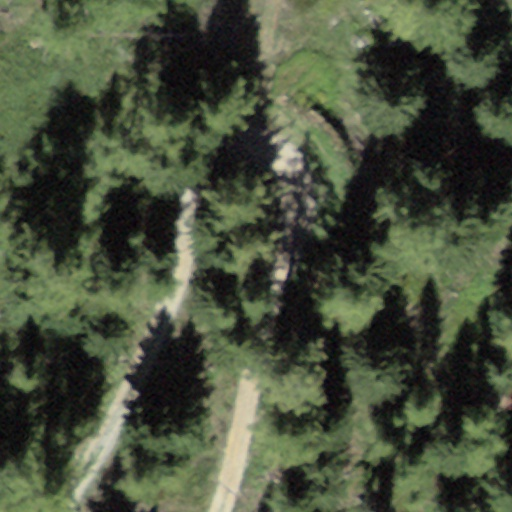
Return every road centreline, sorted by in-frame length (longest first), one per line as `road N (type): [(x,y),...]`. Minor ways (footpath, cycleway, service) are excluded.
road 1 (track): [(259,125),(227,141),(186,195),(181,269),(163,318),(65,511)]
road 2 (track): [(221,511),(254,346),(294,260),(288,166),(259,125)]
road 3 (track): [(279,0),(259,125)]
